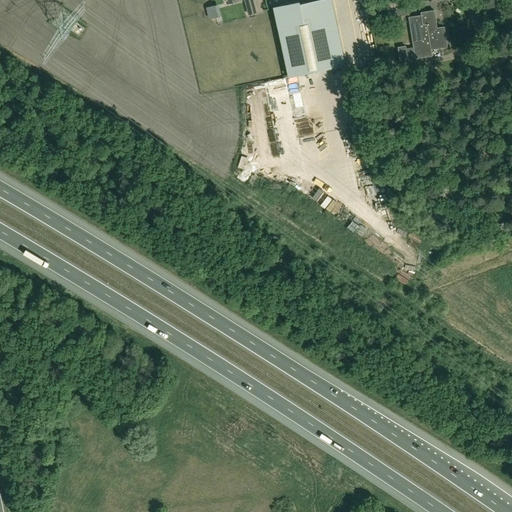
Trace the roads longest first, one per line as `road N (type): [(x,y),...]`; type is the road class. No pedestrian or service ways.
road 1 (motorway): [(506,511),(0,190)]
road 2 (motorway): [(0,232),(440,511)]
